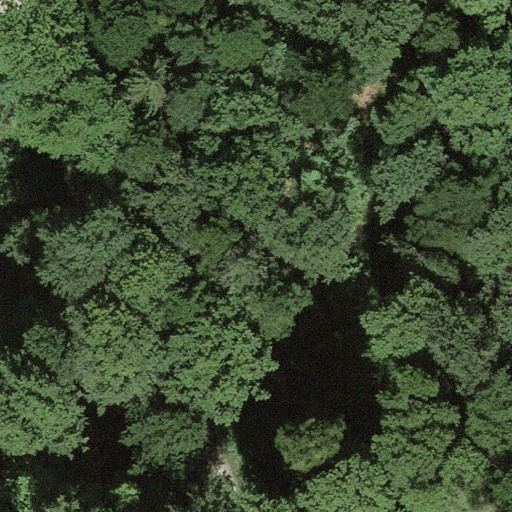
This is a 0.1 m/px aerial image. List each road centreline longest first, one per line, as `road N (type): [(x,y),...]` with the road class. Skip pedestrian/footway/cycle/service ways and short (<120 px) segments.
road 1 (track): [(3,0),(234,511)]
road 2 (track): [(222,480),(142,447),(0,430)]
